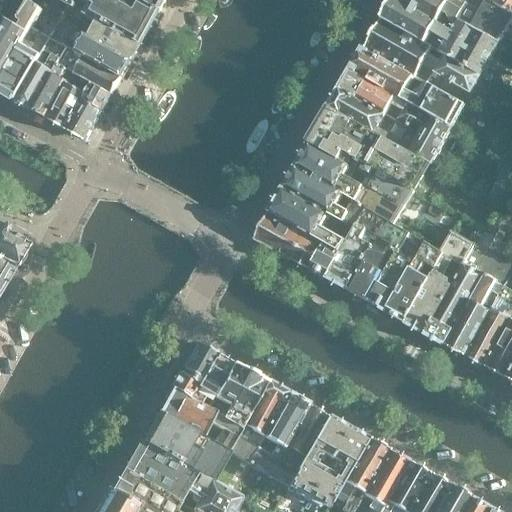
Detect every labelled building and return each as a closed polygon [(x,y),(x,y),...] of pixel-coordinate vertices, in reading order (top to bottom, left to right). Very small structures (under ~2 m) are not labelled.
[(0,0),(0,14),(8,0),(0,0)] [(160,12),(138,0),(60,0),(70,6),(141,46),(160,12)] [(166,0),(138,0),(160,12),(166,0)] [(491,78),(482,73),(496,49),(504,53),(507,48),(500,44),(458,20),(462,13),(440,0),(394,0),(383,21),(425,45),(431,34),(446,42),(439,53),(445,57),(480,77),(488,81),(491,78)] [(511,22),(511,16),(483,0),(440,0),(462,13),(458,20),(500,44),(511,22)] [(511,0),(483,0),(511,16),(511,0)] [(0,81),(32,26),(41,11),(41,10),(30,3),(20,21),(21,23),(23,24),(20,29),(6,21),(0,31),(0,81)] [(141,46),(70,6),(61,22),(132,63),(141,46)] [(441,64),(427,56),(431,48),(425,45),(383,21),(378,29),(374,26),(370,33),(374,36),(365,51),(425,85),(432,73),(470,95),(480,77),(445,57),(441,64)] [(132,63),(61,22),(52,38),(65,45),(69,38),(87,49),(83,56),(123,78),(132,63)] [(0,92),(16,102),(52,38),(32,26),(0,81),(0,92)] [(69,48),(65,45),(52,38),(16,102),(33,112),(59,66),(69,48)] [(123,78),(83,56),(69,48),(59,66),(68,71),(74,61),(81,65),(75,75),(76,75),(94,85),(113,96),(123,78)] [(470,110),(425,85),(365,51),(353,73),(430,117),(450,129),(457,133),(459,128),(453,125),(460,111),(467,115),(470,110)] [(75,75),(68,71),(59,66),(33,112),(50,121),(76,75),(75,75)] [(430,117),(353,73),(342,92),(385,116),(391,105),(403,112),(397,123),(398,124),(419,136),(430,117)] [(68,131),(85,101),(94,85),(76,75),(50,121),(50,122),(68,131)] [(103,112),(113,96),(94,85),(85,101),(103,112)] [(429,166),(450,129),(430,117),(419,136),(398,124),(390,138),(377,130),(385,116),(342,92),(335,104),(331,102),(328,108),(428,165),(429,166)] [(96,135),(105,119),(101,117),(103,112),(85,101),(68,131),(87,142),(92,132),(96,135)] [(428,165),(328,108),(322,117),(327,119),(311,146),(354,170),(368,179),(374,169),(413,191),(421,196),(424,190),(416,186),(428,165)] [(374,169),(368,179),(362,190),(357,187),(355,191),(345,185),(354,170),(311,146),(285,190),(329,216),(355,231),(367,210),(388,222),(394,225),(413,191),(374,169)] [(499,206),(511,182),(511,164),(508,162),(487,199),(499,206)] [(321,229),(329,216),(285,190),(271,215),(270,216),(307,237),(325,247),(341,256),(348,244),(321,229)] [(349,291),(373,249),(362,242),(368,232),(379,238),(388,222),(367,210),(355,231),(348,244),(341,256),(328,279),(349,291)] [(293,260),(307,237),(270,216),(256,239),(293,260)] [(427,245),(394,225),(388,222),(379,238),(373,249),(349,291),(370,303),(388,314),(427,245)] [(447,346),(487,277),(506,288),(511,279),(511,277),(511,260),(508,268),(485,255),(492,243),(484,239),(487,234),(484,232),(476,246),(465,264),(466,265),(427,334),(447,346)] [(427,334),(466,265),(465,264),(476,246),(453,233),(442,252),(447,254),(437,272),(430,283),(407,324),(406,324),(426,335),(427,334)] [(0,293),(3,289),(26,250),(0,234),(0,293)] [(311,270),(325,247),(307,237),(293,260),(311,270)] [(407,324),(430,283),(420,277),(426,266),(437,272),(447,254),(442,252),(441,253),(427,245),(388,314),(407,324)] [(328,279),(341,256),(325,247),(311,270),(328,279)] [(467,357),(491,314),(482,309),(492,291),(501,297),(506,288),(487,277),(447,346),(467,357)] [(487,368),(511,323),(511,291),(506,288),(501,297),(497,304),(509,311),(505,318),(493,311),(491,314),(467,357),(487,368)] [(507,379),(511,370),(511,323),(487,368),(507,379)] [(198,387),(215,357),(197,346),(180,376),(198,387)] [(190,401),(206,410),(231,366),(215,357),(198,387),(190,401)] [(240,430),(266,385),(231,366),(206,410),(240,430)] [(190,401),(198,387),(180,376),(176,374),(172,380),(176,382),(172,391),(190,401)] [(263,438),(286,397),(266,385),(240,430),(227,453),(247,465),(256,450),(243,442),(250,430),(263,438)] [(141,443),(231,494),(247,465),(227,453),(240,430),(206,410),(190,401),(172,391),(171,390),(158,414),(154,412),(149,420),(154,422),(141,443)] [(268,477),(307,408),(309,404),(304,401),(302,405),(286,397),(263,438),(275,445),(267,457),(256,450),(247,465),(268,477)] [(303,458),(326,419),(307,408),(268,477),(287,487),(295,473),(285,467),(293,452),(303,458)] [(307,498),(346,430),(326,419),(303,458),(295,473),(287,487),(295,492),(296,491),(307,498)] [(337,493),(366,442),(346,430),(307,498),(318,504),(318,505),(327,510),(337,493)] [(352,511),(356,506),(386,453),(388,449),(381,445),(379,449),(366,442),(337,493),(348,499),(340,511),(352,511)] [(231,494),(141,443),(124,473),(178,504),(182,497),(195,504),(190,511),(191,511),(230,511),(239,499),(231,494)] [(365,511),(378,511),(406,465),(386,453),(356,506),(365,511)] [(400,511),(406,511),(427,477),(406,465),(378,511),(388,511),(392,507),(400,511)] [(112,493),(140,509),(137,511),(173,511),(176,508),(181,511),(183,507),(178,504),(124,473),(112,493)] [(432,511),(446,488),(427,477),(406,511),(432,511)] [(457,511),(465,499),(446,488),(432,511),(457,511)] [(137,511),(140,509),(112,493),(101,511),(137,511)] [(483,511),(485,510),(465,499),(457,511),(483,511)]
